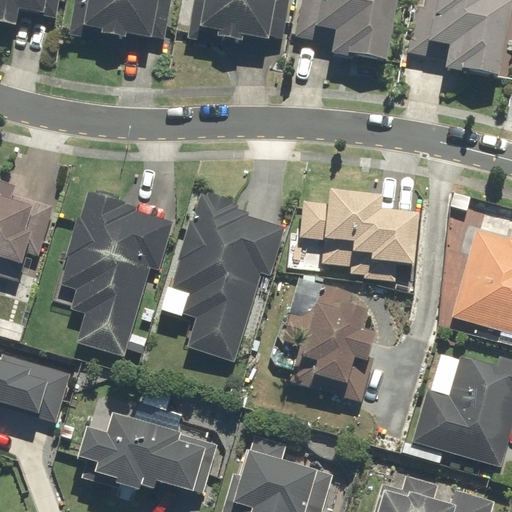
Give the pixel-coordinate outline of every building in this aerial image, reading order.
[(0,0),(0,22),(57,32),(62,0),(0,0)] [(78,0),(73,35),(108,41),(109,35),(166,44),(173,0),(78,0)] [(196,0),(190,39),(233,46),(234,40),(284,48),(292,0),(196,0)] [(305,0),(299,38),(337,44),(336,51),(391,60),(401,0),(305,0)] [(503,75),(511,19),(511,0),(428,0),(427,8),(418,6),(410,52),(451,59),(450,66),(503,75)] [(19,186),(0,180),(0,272),(23,279),(30,254),(40,257),(55,205),(16,195),(19,186)] [(332,203),(306,200),(300,263),(351,268),(350,278),(397,282),(399,265),(418,267),(424,212),(386,208),(388,194),(334,189),(332,203)] [(162,271),(176,222),(137,211),(139,204),(89,190),(62,285),(80,290),(74,310),(87,314),(79,343),(127,356),(152,268),(162,271)] [(273,276),(287,227),(250,216),(251,213),(238,209),(239,206),(234,204),(235,199),(203,190),(175,288),(191,293),(185,315),(199,319),(190,350),(237,363),(263,273),(273,276)] [(511,239),(481,230),(455,318),(511,334),(511,239)] [(376,297),(324,284),(319,304),(304,315),(293,312),(286,343),(300,347),(292,382),(366,400),(383,332),(368,328),(376,297)] [(28,324),(0,316),(0,338),(23,344),(28,324)] [(430,390),(415,442),(504,468),(511,438),(511,357),(466,345),(452,396),(430,390)] [(3,360),(0,359),(0,407),(60,424),(74,373),(5,354),(3,360)] [(219,443),(117,412),(111,432),(90,426),(81,455),(102,461),(99,473),(120,479),(118,484),(144,491),(145,487),(159,491),(162,481),(203,493),(219,443)] [(233,475),(223,511),(325,511),(324,511),(334,473),(283,460),(287,444),(251,434),(240,477),(233,475)] [(405,489),(384,483),(376,511),(495,511),(499,499),(458,488),(454,502),(437,497),(440,484),(408,475),(405,489)]
